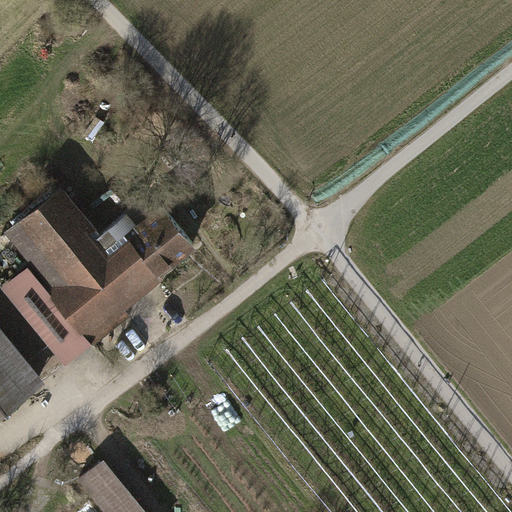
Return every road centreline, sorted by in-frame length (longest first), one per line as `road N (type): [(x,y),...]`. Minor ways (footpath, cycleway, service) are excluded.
road 1 (track): [(511,82),(0,483)]
road 2 (track): [(90,0),(322,236)]
road 3 (unclassified): [(322,236),(511,471)]
